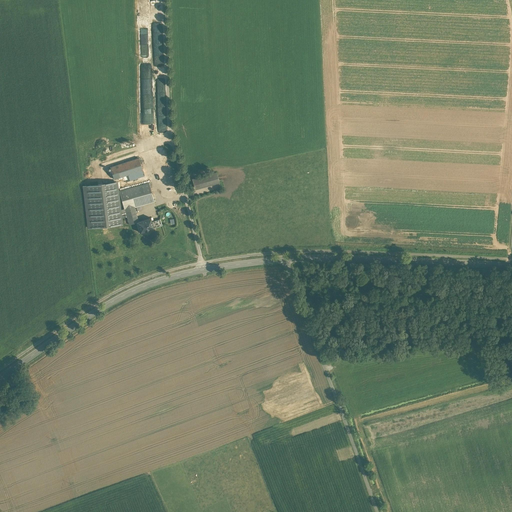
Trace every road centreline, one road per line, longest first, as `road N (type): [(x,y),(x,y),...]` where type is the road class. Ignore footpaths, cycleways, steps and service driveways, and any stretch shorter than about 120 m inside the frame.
road 1 (secondary): [(511,265),(327,257),(202,268)]
road 2 (unclassified): [(202,268),(169,126),(164,0)]
road 3 (track): [(286,258),(377,511)]
road 4 (secondary): [(202,268),(120,297),(0,377)]
